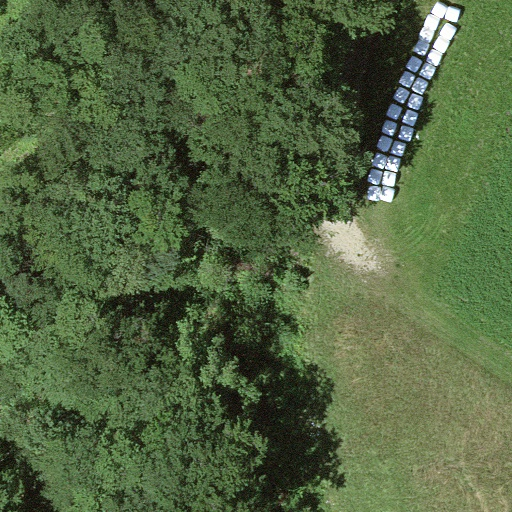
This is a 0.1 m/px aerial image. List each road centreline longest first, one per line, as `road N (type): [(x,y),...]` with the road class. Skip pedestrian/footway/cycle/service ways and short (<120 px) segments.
road 1 (track): [(384,0),(320,174),(326,231),(369,286),(511,388)]
road 2 (track): [(74,511),(0,398)]
